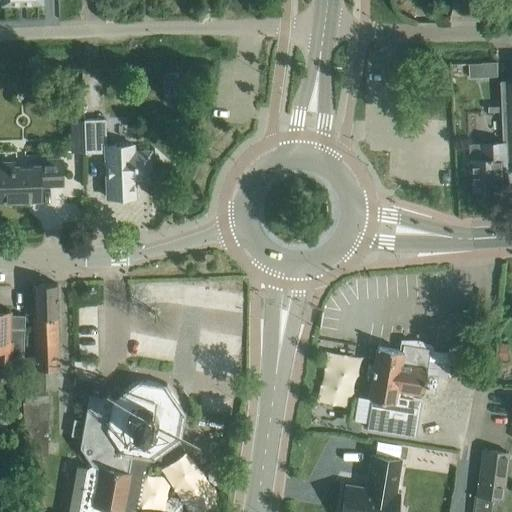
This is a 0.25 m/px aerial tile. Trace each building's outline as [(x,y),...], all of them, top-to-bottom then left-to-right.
[(163,72),(164,92),(175,92),(174,71),(163,72)] [(504,142),(470,143),(470,159),(473,159),(475,190),(501,189),(501,176),(507,176),(506,160),(511,159),(511,80),(502,81),(503,110),(504,142)] [(105,152),(107,197),(133,196),(134,195),(135,193),(134,180),(149,179),(150,178),(151,177),(151,176),(150,154),(150,153),(149,152),(148,151),(147,151),(133,151),(133,145),(106,146),(105,119),(84,119),(85,153),(105,152)] [(107,123),(107,140),(129,140),(129,122),(107,123)] [(62,184),(61,161),(36,161),(36,165),(0,166),(0,200),(39,200),(39,185),(62,184)] [(57,283),(33,284),(34,343),(57,342),(56,317),(57,316),(57,283)] [(0,310),(0,369),(23,370),(25,315),(9,315),(9,311),(0,310)] [(57,342),(34,343),(34,357),(25,357),(26,394),(45,394),(45,369),(58,368),(57,342)] [(366,428),(386,431),(415,436),(421,400),(411,398),(412,392),(422,394),(422,393),(434,395),(437,376),(447,377),(449,365),(428,361),(430,349),(403,344),(401,351),(377,347),(373,366),(368,365),(366,378),(371,379),(368,398),(371,399),(366,428)] [(462,345),(447,350),(457,376),(472,371),(462,345)] [(74,419),(71,435),(81,437),(79,446),(92,466),(87,469),(78,511),(121,511),(122,511),(123,508),(139,511),(140,507),(167,511),(179,511),(188,470),(148,463),(149,459),(152,459),(179,440),(184,412),(165,385),(151,383),(138,380),(118,394),(110,399),(88,395),(84,421),(74,419)] [(52,425),(53,394),(45,394),(26,394),(25,394),(25,402),(23,402),(20,508),(40,509),(40,505),(46,505),(46,494),(39,493),(39,485),(46,485),(48,424),(52,425)] [(200,433),(213,453),(233,439),(219,420),(200,433)] [(502,499),(508,453),(483,450),(474,511),(490,511),(492,497),(502,499)] [(346,485),(341,511),(395,511),(399,493),(394,493),(400,459),(371,455),(366,488),(346,485)] [(0,488),(8,489),(10,460),(0,459),(0,488)]
